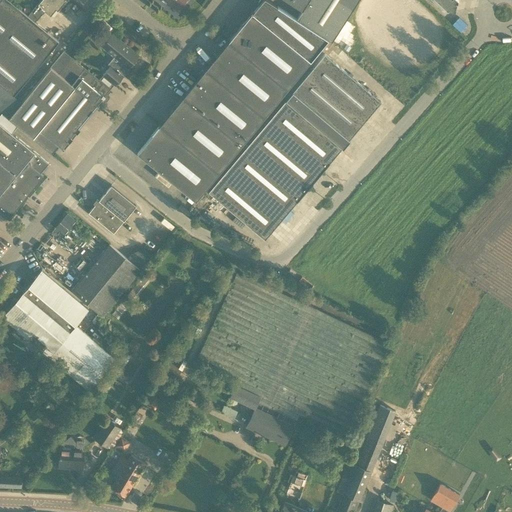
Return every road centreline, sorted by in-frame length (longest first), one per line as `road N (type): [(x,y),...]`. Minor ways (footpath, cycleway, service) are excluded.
road 1 (unclassified): [(110,142),(211,226),(271,255),(292,250),(491,29)]
road 2 (residential): [(0,269),(110,142)]
road 3 (unclassified): [(110,142),(179,37)]
